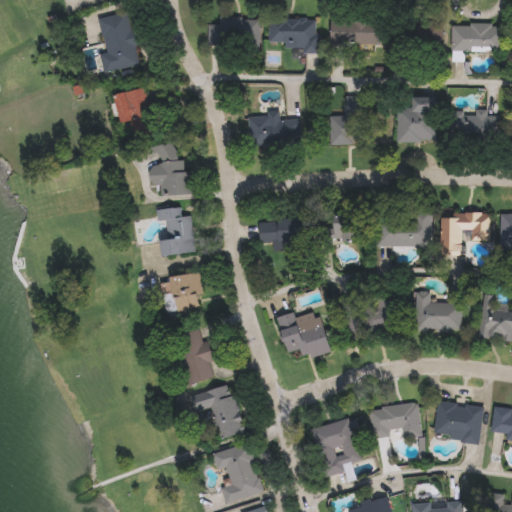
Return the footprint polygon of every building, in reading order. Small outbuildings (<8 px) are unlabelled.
[(138,64),(103,71),(100,53),(105,51),(98,16),(127,11),(138,64)] [(207,44),(208,18),(258,19),(258,55),(237,55),(237,45),(207,44)] [(316,48),(268,47),(269,18),(317,19),(316,48)] [(330,19),(441,20),(440,46),(330,45),(330,19)] [(451,51),(451,23),(502,23),(502,51),(451,51)] [(133,138),(128,120),(120,122),(113,95),(144,87),(155,132),(133,138)] [(396,141),(396,104),(410,103),(410,97),(435,96),(436,140),(396,141)] [(493,108),(494,139),(451,140),(450,110),(493,108)] [(248,144),(247,113),(277,113),(277,119),(300,118),(300,143),(248,144)] [(358,143),(328,143),(329,113),(359,113),(358,143)] [(157,164),(155,144),(180,141),(186,192),(161,195),(159,184),(150,185),(148,165),(157,164)] [(160,255),(155,209),(179,206),(180,215),(190,214),(194,251),(160,255)] [(489,211),(489,239),(462,239),(462,254),(441,254),(440,212),(489,211)] [(511,212),(511,249),(499,249),(499,212),(511,212)] [(258,218),(305,217),(305,240),(258,240),(258,218)] [(376,245),(376,218),(419,218),(419,245),(376,245)] [(333,220),(363,220),(363,241),(317,242),(317,228),(333,228),(333,220)] [(174,311),(172,292),(163,294),(160,278),(198,272),(202,294),(196,295),(198,307),(174,311)] [(460,330),(415,330),(415,291),(429,291),(429,302),(460,302),(460,330)] [(511,340),(478,337),(482,294),(494,295),(493,305),(511,307),(511,340)] [(394,331),(344,332),(343,298),(393,297),(394,331)] [(276,316),(293,312),(294,316),(317,310),(328,349),(289,360),(276,316)] [(174,335),(197,328),(201,342),(215,338),(221,358),(208,361),(213,378),(188,385),(174,335)] [(195,392),(231,384),(242,433),(216,438),(210,412),(200,415),(195,392)] [(477,442),(432,436),(437,400),(482,406),(477,442)] [(373,437),(371,406),(417,403),(419,437),(401,438),(401,428),(389,429),(390,436),(373,437)] [(511,439),(505,439),(506,433),(490,431),(493,405),(511,407),(511,439)] [(359,459),(350,462),(355,479),(347,481),(344,471),(326,476),(313,428),(348,418),(359,459)] [(225,466),(215,469),(211,452),(250,443),(262,493),(224,502),(220,486),(229,484),(225,466)] [(511,511),(498,511),(499,509),(485,508),(486,492),(507,493),(507,495),(511,495),(511,511)] [(389,511),(347,511),(346,506),(387,498),(389,511)] [(463,511),(411,511),(411,502),(463,501),(463,511)]
